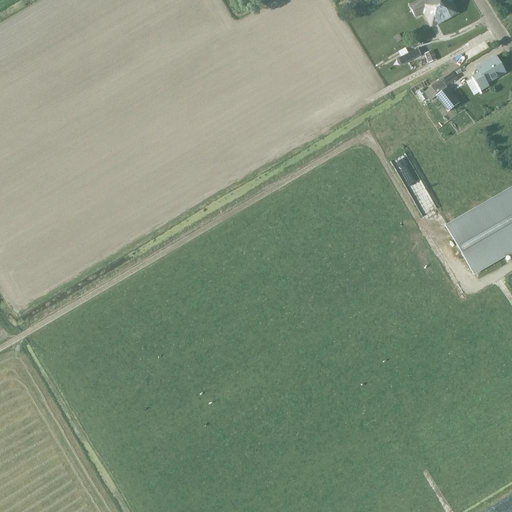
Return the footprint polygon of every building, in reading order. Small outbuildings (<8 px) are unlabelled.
[(416,0),(407,5),(413,14),(415,18),(422,14),(430,28),(437,24),(438,25),(459,14),(451,0),(416,0)] [(413,14),(407,5),(407,4),(403,6),(403,5),(380,18),(386,29),(409,16),(413,14)] [(401,57),(396,60),(399,66),(421,55),(418,49),(408,54),(401,57)] [(433,50),(424,54),(428,63),(437,60),(433,50)] [(496,56),(475,68),(473,76),(480,90),(488,86),(487,83),(505,72),(496,56)] [(455,89),(463,85),(457,72),(448,77),(455,89)] [(440,79),(431,87),(437,95),(436,96),(448,112),(459,103),(447,88),(440,79)] [(431,87),(423,92),(427,98),(429,101),(436,96),(437,95),(431,87)] [(412,168),(400,171),(402,177),(413,174),(412,168)] [(511,186),(445,226),(473,275),(511,253),(511,186)]
